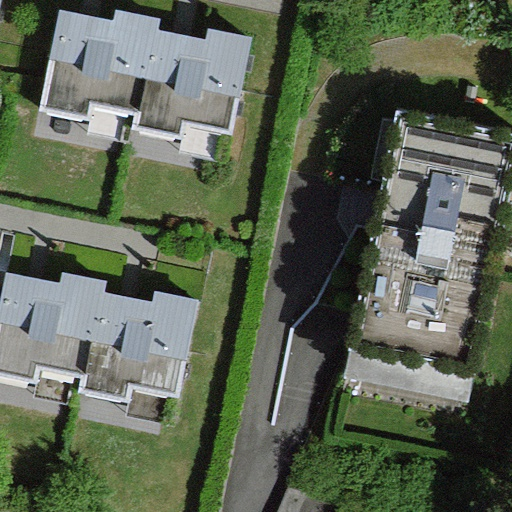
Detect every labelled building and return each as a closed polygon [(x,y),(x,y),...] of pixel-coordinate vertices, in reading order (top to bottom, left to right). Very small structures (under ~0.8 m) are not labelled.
[(117,26),(64,14),(57,51),(44,110),(95,121),(99,106),(140,116),(160,34),(162,22),(120,14),(117,26)] [(210,44),(160,34),(140,116),(137,129),(188,140),(190,126),(236,135),(255,41),(212,32),(210,44)] [(511,245),(511,138),(408,119),(359,380),(482,403),(511,245)] [(64,286),(10,274),(6,294),(0,324),(0,371),(41,381),(45,366),(86,376),(106,293),(109,282),(66,274),(64,286)] [(156,304),(106,293),(86,376),(83,389),(134,400),(137,385),(183,395),(201,301),(159,292),(156,304)]
